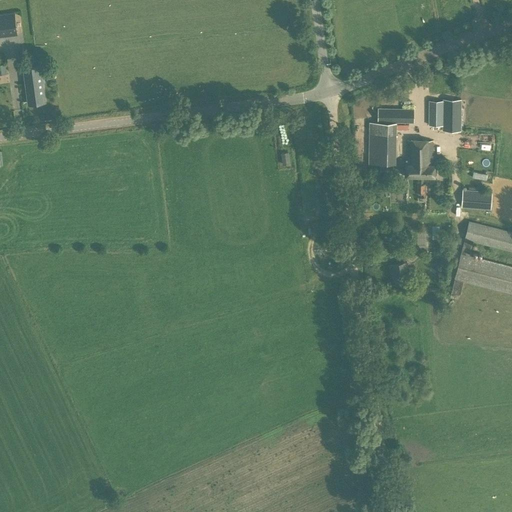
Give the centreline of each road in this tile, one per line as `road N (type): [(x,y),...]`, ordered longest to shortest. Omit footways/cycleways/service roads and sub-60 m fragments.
road 1 (track): [(392,511),(329,93)]
road 2 (unclassified): [(0,139),(329,93)]
road 3 (unclassified): [(511,25),(329,93)]
